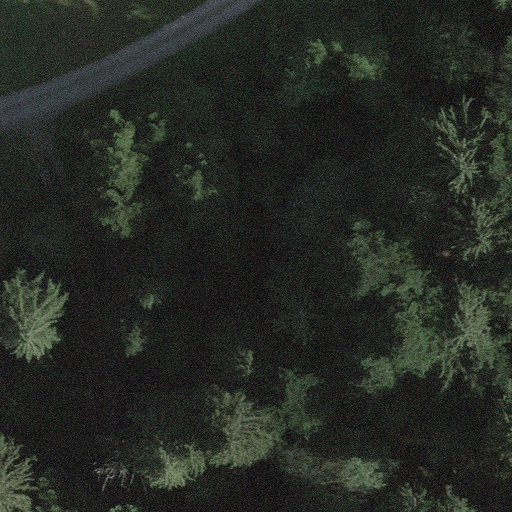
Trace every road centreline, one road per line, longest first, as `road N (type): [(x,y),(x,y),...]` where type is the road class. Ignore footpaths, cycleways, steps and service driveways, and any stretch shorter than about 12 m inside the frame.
road 1 (track): [(29,102),(77,261),(110,431),(109,511)]
road 2 (track): [(0,112),(122,66),(239,0)]
